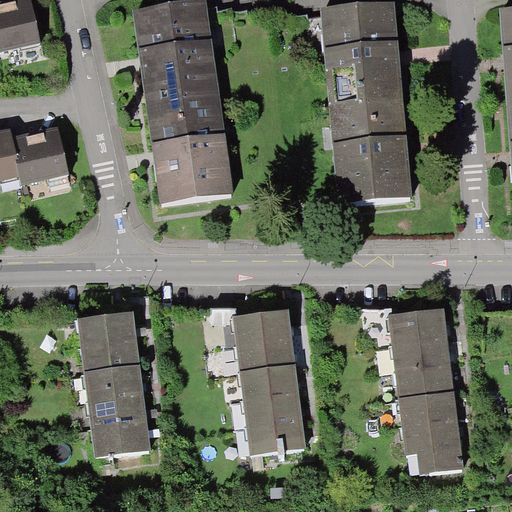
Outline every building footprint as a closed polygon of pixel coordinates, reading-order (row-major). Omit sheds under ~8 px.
[(0,58),(41,48),(30,4),(0,12),(0,58)] [(207,5),(134,15),(141,65),(154,156),(162,208),(235,197),(207,5)] [(394,5),(320,12),(338,208),(412,201),(409,160),(399,53),(394,5)] [(511,11),(500,12),(504,63),(511,159),(511,174),(511,11)] [(69,177),(58,133),(13,145),(22,177),(25,188),(69,177)] [(13,145),(10,134),(0,136),(0,182),(22,177),(13,145)] [(445,311),(392,317),(408,455),(418,454),(421,473),(463,468),(459,432),(457,415),(454,388),(451,361),(447,334),(445,311)] [(251,459),(307,452),(305,432),(303,415),(299,388),(296,361),(292,334),(290,313),(233,320),(251,459)] [(96,459),(150,452),(148,435),(146,417),(142,390),(139,361),(136,336),(133,315),(79,322),(96,459)]
